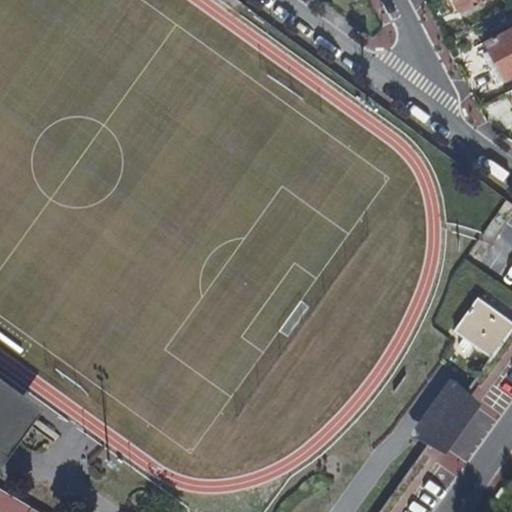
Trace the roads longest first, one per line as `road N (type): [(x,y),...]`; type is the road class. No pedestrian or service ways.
road 1 (residential): [(280,0),(413,98)]
road 2 (residential): [(413,98),(511,171)]
